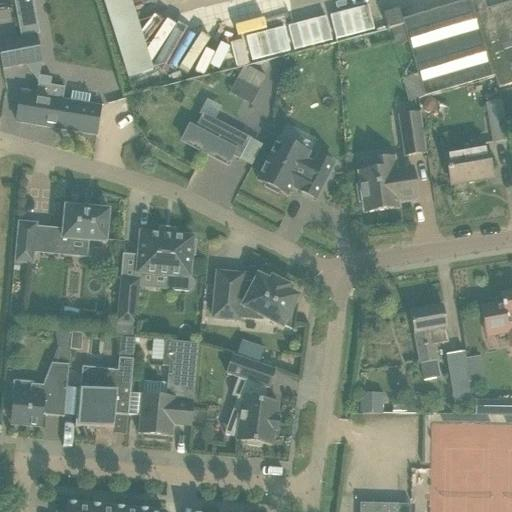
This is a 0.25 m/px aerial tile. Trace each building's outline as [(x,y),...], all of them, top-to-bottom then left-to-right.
[(13,0),(21,39),(0,43),(0,62),(2,71),(42,63),(37,36),(40,36),(32,0),(13,0)] [(131,0),(102,0),(127,79),(154,71),(131,0)] [(399,10),(383,15),(393,48),(409,43),(425,99),(494,78),(498,91),(511,86),(511,6),(475,19),(470,3),(402,22),(399,10)] [(185,49),(188,51),(197,36),(180,25),(153,69),(167,78),(185,49)] [(16,123),(96,136),(101,107),(88,104),(89,95),(71,92),(70,102),(62,100),(64,87),(38,83),(37,93),(21,91),(16,123)] [(242,98),(253,104),(259,91),(249,86),(242,98)] [(487,104),(494,144),(507,141),(500,102),(487,104)] [(397,117),(403,158),(425,155),(419,113),(397,117)] [(195,129),(189,126),(181,141),(227,166),(234,152),(240,155),(247,141),(202,117),(195,129)] [(280,140),(259,180),(266,184),(263,188),(278,196),(281,192),(286,195),(291,185),(316,199),(332,166),(317,158),(318,157),(316,156),(312,163),(307,160),(310,154),(308,154),(307,155),(280,140)] [(445,156),(451,186),(491,178),(486,149),(445,156)] [(363,204),(364,213),(397,208),(396,202),(418,199),(413,169),(394,172),(392,159),(373,162),(375,173),(359,175),(360,186),(355,186),(358,205),(363,204)] [(50,246),(68,247),(68,241),(105,244),(108,212),(93,211),(93,210),(80,209),(80,210),(65,208),(62,232),(52,231),(50,246)] [(15,264),(32,265),(36,225),(18,224),(15,264)] [(174,291),(187,293),(192,289),(192,283),(189,279),(191,257),(194,257),(196,242),(192,242),(192,239),(141,234),(137,274),(171,277),(170,287),(174,291)] [(292,332),(293,333),(297,307),(296,306),(296,308),(293,306),(297,298),(286,292),(288,289),(272,280),(270,284),(258,278),(254,285),(242,284),(243,276),(217,274),(212,319),(238,322),(239,318),(260,321),(262,318),(281,328),(283,326),(292,331),(292,332)] [(115,337),(132,339),(138,283),(120,281),(115,337)] [(508,335),(510,348),(511,348),(511,293),(500,296),(502,304),(481,308),(487,339),(508,335)] [(421,364),(424,381),(440,378),(434,346),(448,343),(446,329),(447,329),(443,307),(409,313),(418,365),(421,364)] [(83,334),(71,333),(70,351),(81,352),(83,334)] [(141,396),(138,436),(144,436),(143,440),(159,441),(160,438),(171,439),(172,427),(191,429),(193,409),(199,345),(163,341),(161,365),(168,366),(165,398),(141,396)] [(13,395),(11,426),(41,429),(42,416),(45,416),(45,417),(63,419),(68,367),(70,351),(70,349),(57,348),(51,365),(43,387),(34,386),(34,384),(15,383),(13,395)] [(446,356),(455,411),(472,408),(465,370),(467,369),(464,353),(446,356)] [(247,447),(261,449),(261,445),(272,447),(277,405),(264,403),(266,390),(268,390),(274,371),(233,357),(226,376),(237,380),(231,398),(237,399),(230,418),(239,421),(236,442),(247,443),(247,447)] [(85,431),(87,431),(88,429),(105,431),(107,415),(127,417),(132,361),(118,360),(117,373),(112,373),(112,372),(101,371),(101,376),(83,375),(82,390),(81,390),(81,392),(83,392),(82,404),(76,403),(74,428),(86,429),(85,431)] [(361,394),(361,414),(382,415),(383,395),(361,394)] [(511,414),(511,400),(475,399),(475,414),(511,414)]
